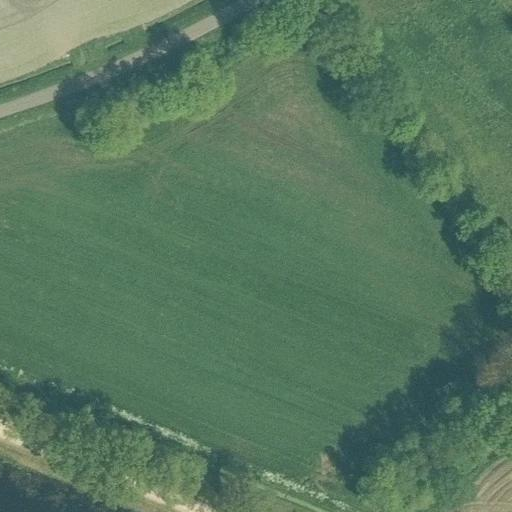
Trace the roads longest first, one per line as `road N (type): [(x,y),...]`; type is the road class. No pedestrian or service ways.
road 1 (unclassified): [(0,111),(106,72),(253,0)]
road 2 (track): [(196,511),(0,433)]
